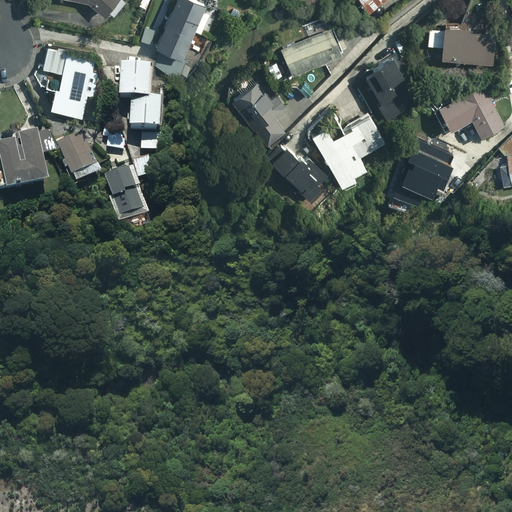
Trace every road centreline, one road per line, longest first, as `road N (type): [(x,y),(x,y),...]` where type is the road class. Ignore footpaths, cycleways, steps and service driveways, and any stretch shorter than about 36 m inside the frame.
road 1 (unknown): [(413,0),(294,115)]
road 2 (unknown): [(275,106),(386,0)]
